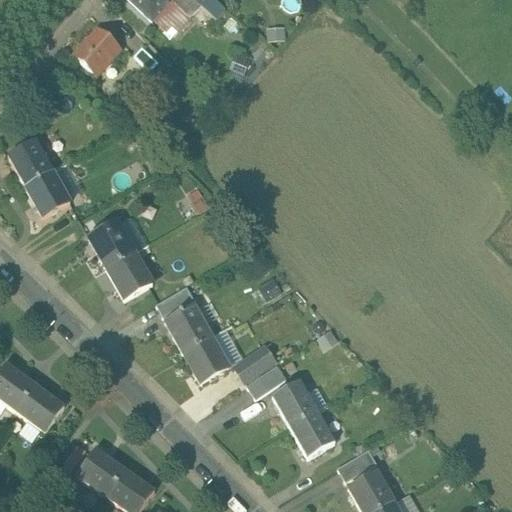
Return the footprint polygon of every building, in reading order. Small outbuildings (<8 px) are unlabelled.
[(128,0),(152,23),(172,2),(191,19),(202,8),(192,0),(128,0)] [(98,33),(74,58),(96,79),(120,53),(98,33)] [(158,66),(142,50),(134,59),(150,74),(158,66)] [(35,144),(7,160),(25,191),(52,175),(35,144)] [(52,175),(25,191),(42,222),(70,207),(52,175)] [(116,226),(88,242),(106,273),(133,257),(116,226)] [(133,257),(106,273),(124,303),(151,288),(133,257)] [(193,310),(165,326),(183,357),(210,341),(193,310)] [(210,341),(183,357),(201,388),(228,372),(210,341)] [(264,351),(234,371),(244,386),(274,366),(264,351)] [(0,403),(15,414),(34,389),(6,368),(0,375),(0,403)] [(298,385),(271,400),(289,431),(316,416),(298,385)] [(44,435),(63,410),(34,389),(15,414),(44,435)] [(316,416),(289,431),(307,462),(334,447),(316,416)] [(106,500),(125,475),(96,454),(78,480),(106,500)] [(368,454),(337,472),(345,486),(376,467),(368,454)] [(122,511),(141,511),(153,495),(125,475),(106,500),(122,511)] [(375,475),(348,491),(359,511),(382,511),(393,506),(375,475)]
